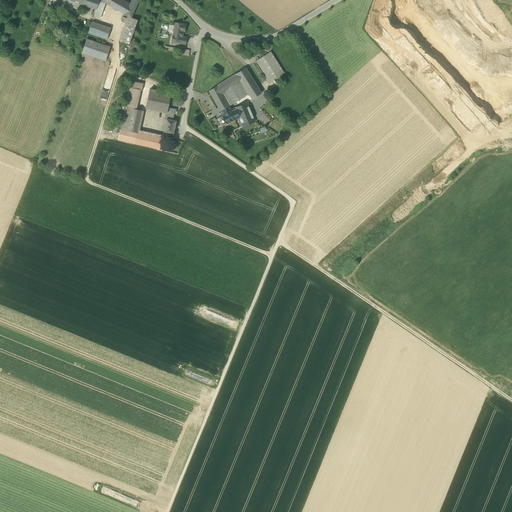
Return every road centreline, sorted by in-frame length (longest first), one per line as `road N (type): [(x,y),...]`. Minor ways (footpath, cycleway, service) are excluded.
road 1 (track): [(271,256),(85,181),(118,68),(114,36)]
road 2 (track): [(278,241),(167,511)]
road 3 (track): [(278,241),(511,400)]
road 4 (unclassified): [(204,28),(183,125),(294,201),(278,241)]
road 5 (unclassified): [(336,0),(264,38),(231,39),(204,28)]
